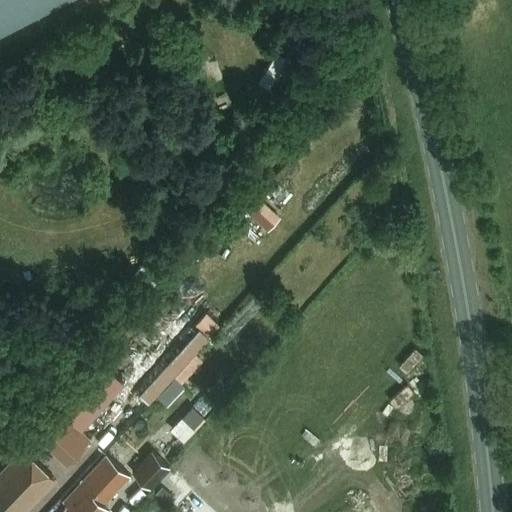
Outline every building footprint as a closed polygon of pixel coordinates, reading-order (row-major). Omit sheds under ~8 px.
[(0,0),(0,31),(62,0),(0,0)] [(245,210),(262,226),(274,213),(257,197),(245,210)] [(220,326),(206,313),(195,324),(209,337),(220,326)] [(58,405),(85,432),(131,387),(103,360),(58,405)] [(180,438),(204,419),(194,407),(171,425),(180,438)] [(58,409),(33,434),(65,464),(89,439),(58,409)] [(22,451),(0,474),(0,503),(7,511),(12,506),(18,511),(21,511),(52,481),(22,451)] [(150,489),(170,467),(152,451),(132,472),(150,489)] [(69,506),(63,511),(97,511),(129,478),(106,457),(65,503),(69,506)]
